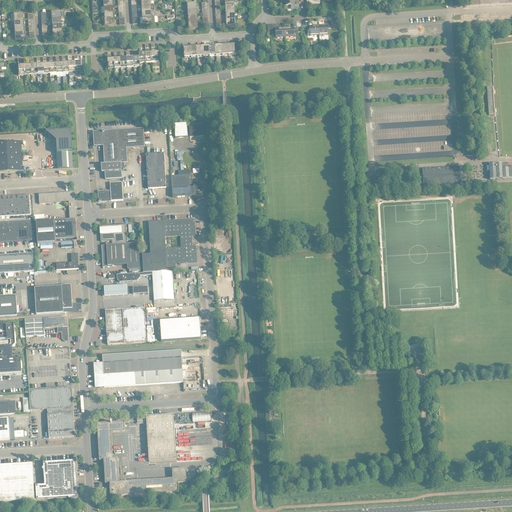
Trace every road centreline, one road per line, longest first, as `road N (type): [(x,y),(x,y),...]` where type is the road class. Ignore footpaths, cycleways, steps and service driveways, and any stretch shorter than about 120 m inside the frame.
road 1 (residential): [(85,407),(208,400),(216,383),(203,210),(88,213)]
road 2 (unclassified): [(85,407),(81,362),(94,305),(88,213)]
road 3 (residential): [(80,95),(254,70)]
road 4 (secondary): [(511,502),(356,511)]
road 5 (residential): [(449,21),(449,12),(368,17),(365,60)]
road 6 (residential): [(365,60),(451,55),(449,21)]
